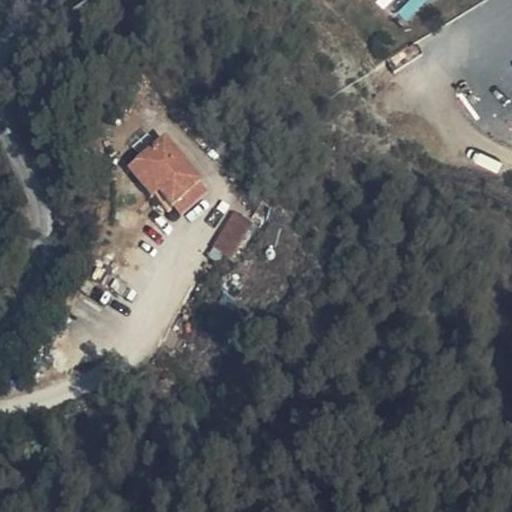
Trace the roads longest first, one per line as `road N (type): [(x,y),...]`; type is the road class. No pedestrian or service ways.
road 1 (unknown): [(0,414),(65,400),(145,357),(169,320),(191,257)]
road 2 (unknown): [(0,123),(48,220),(37,282),(0,343)]
road 3 (unknown): [(117,0),(68,31),(0,52)]
